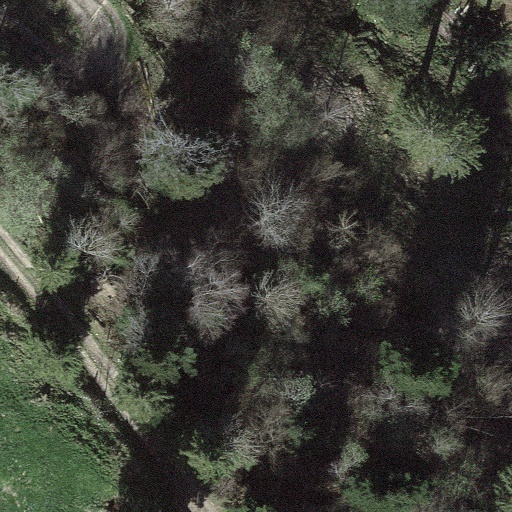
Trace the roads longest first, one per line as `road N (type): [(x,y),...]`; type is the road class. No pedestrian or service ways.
road 1 (track): [(0,240),(212,511)]
road 2 (track): [(67,0),(96,42),(101,65),(85,78),(0,12)]
